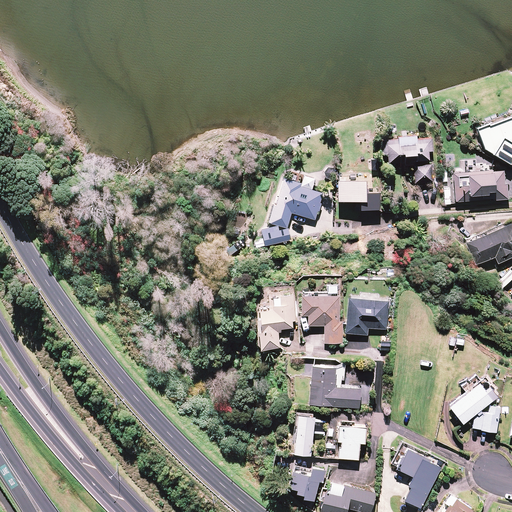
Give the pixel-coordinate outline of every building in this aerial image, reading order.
[(511,116),(510,116),(475,129),(480,141),(483,149),(508,166),(511,160),(511,116)] [(431,138),(382,141),(381,155),(387,155),(388,165),(429,162),(427,153),(434,154),(431,138)] [(432,182),(430,165),(413,166),(414,184),(432,182)] [(504,170),(452,173),(453,204),(511,200),(504,170)] [(302,184),(282,177),(268,223),(285,228),(290,214),(314,221),(318,193),(301,188),(302,184)] [(363,178),(337,179),(337,200),(361,199),(361,201),(377,201),(377,191),(363,191),(363,178)] [(511,222),(511,221),(463,243),(474,267),(495,257),(498,265),(511,258),(511,222)] [(290,241),(287,229),(262,234),(264,246),(290,241)] [(511,277),(511,273),(508,270),(496,284),(501,289),(511,277)] [(293,295),(272,299),(272,310),(255,313),(258,353),(281,348),(279,328),(291,327),(291,322),(295,323),(293,295)] [(339,297),(302,296),(301,317),(307,318),(306,326),(321,325),(322,344),(341,344),(339,297)] [(388,302),(346,299),(344,334),(367,336),(365,328),(386,330),(388,302)] [(463,340),(449,338),(448,347),(454,348),(454,345),(462,346),(463,340)] [(389,342),(379,342),(379,350),(388,351),(389,342)] [(334,367),(310,365),(305,404),(357,409),(358,388),(332,386),(334,367)] [(501,405),(476,374),(458,386),(466,394),(446,408),(461,425),(472,418),(471,429),(496,435),(501,405)] [(314,417),(296,415),(292,454),(310,456),(314,417)] [(365,426),(336,425),(335,458),(355,458),(356,443),(364,443),(365,426)] [(419,511),(443,468),(400,444),(389,466),(411,478),(406,486),(410,487),(400,503),(417,511),(419,511)] [(311,476),(290,470),(285,488),(295,490),(296,495),(302,495),(301,499),(315,502),(325,470),(311,466),(311,476)] [(367,511),(375,493),(342,485),(339,496),(323,490),(316,511),(320,511),(339,511),(340,511),(341,511),(343,511),(344,508),(356,511),(367,511)] [(472,511),(453,498),(443,511),(472,511)]
